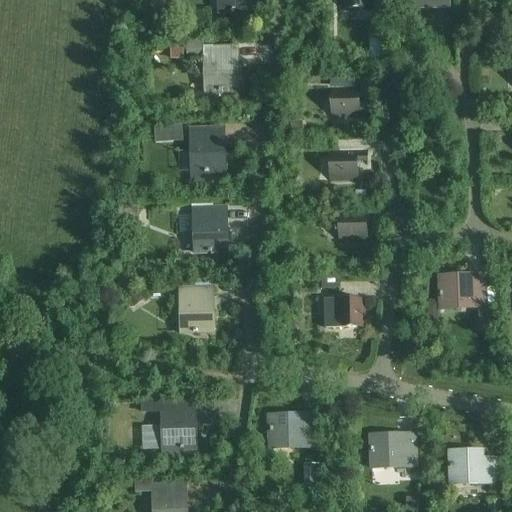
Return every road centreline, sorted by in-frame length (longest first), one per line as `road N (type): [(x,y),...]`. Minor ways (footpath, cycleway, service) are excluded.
road 1 (residential): [(396,241),(378,122),(391,91),(414,77),(440,76),(466,105),(473,235)]
road 2 (residential): [(248,358),(283,0)]
road 3 (residential): [(226,511),(248,358)]
road 4 (residential): [(378,390),(396,241)]
road 5 (residential): [(511,417),(378,390)]
road 6 (residential): [(378,390),(248,358)]
